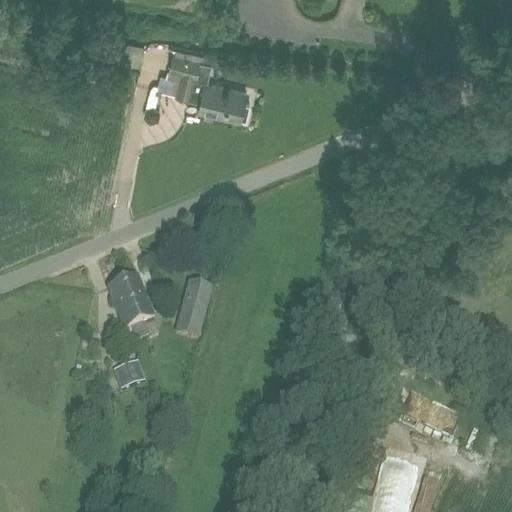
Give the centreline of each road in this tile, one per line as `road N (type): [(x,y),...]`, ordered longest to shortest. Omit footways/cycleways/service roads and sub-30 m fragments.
road 1 (unclassified): [(0,286),(390,126)]
road 2 (unclassified): [(263,511),(390,126)]
road 3 (unclassified): [(390,126),(449,101),(511,42)]
